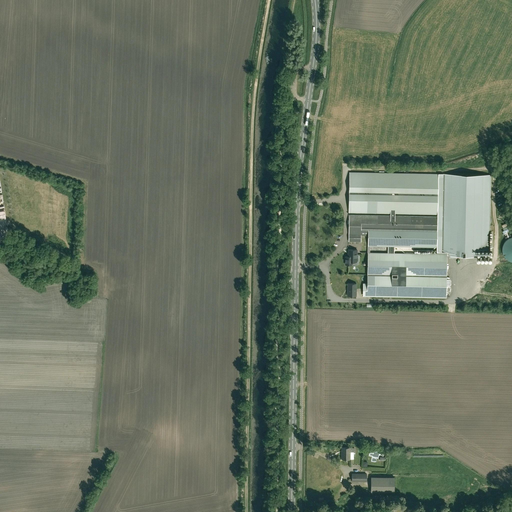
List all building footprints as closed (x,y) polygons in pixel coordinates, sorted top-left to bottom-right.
[(376,173),(349,172),(349,215),(358,216),(358,212),(390,213),(395,213),(437,214),(437,217),(437,247),(436,252),(449,252),(448,255),(477,256),(478,249),(490,249),(491,175),(376,173)] [(348,241),(355,241),(355,235),(368,235),(368,252),(370,252),(370,246),(388,246),(388,245),(394,246),(437,247),(437,217),(395,216),(395,213),(390,213),(390,216),(358,216),(349,215),(348,241)] [(507,259),(510,261),(511,261),(511,236),(509,238),(506,240),(504,243),(503,246),(502,250),(503,253),(504,256),(507,259)] [(394,253),(394,248),(394,246),(388,245),(388,246),(388,247),(388,253),(370,252),(368,252),(368,283),(363,283),(363,296),(367,296),(446,298),(447,254),(394,253)] [(357,258),(357,250),(348,250),(348,257),(345,257),(345,264),(352,265),(352,262),(357,262),(358,262),(358,258),(357,258)] [(356,284),(348,283),(348,296),(356,296),(356,284)] [(342,447),(341,459),(350,459),(350,452),(354,452),(354,448),(350,448),(350,447),(342,447)] [(394,492),(394,477),(371,477),(371,492),(394,492)]
